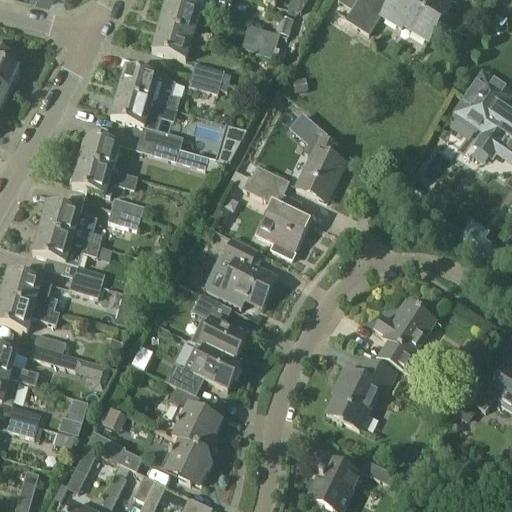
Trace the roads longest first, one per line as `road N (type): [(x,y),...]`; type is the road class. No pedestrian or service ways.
road 1 (residential): [(263,511),(282,402),(313,329),(351,285),(402,260),(446,267),(511,309)]
road 2 (residential): [(0,203),(89,46)]
